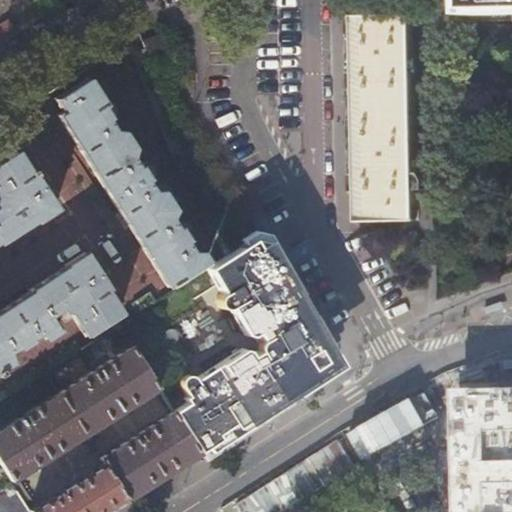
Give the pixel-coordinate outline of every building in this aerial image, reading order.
[(511,0),(465,0),(466,14),(511,13),(511,0)] [(357,193),(358,221),(413,220),(414,193),(423,192),(423,174),(417,174),(412,174),(412,163),(410,72),(409,58),(408,15),(342,16),(342,35),(348,40),(353,41),(354,68),(349,68),(344,73),(344,91),(355,92),(356,120),(350,120),(345,124),(345,137),(352,143),(356,143),(357,170),(352,170),(347,176),(347,193),(357,193)] [(143,48),(149,62),(169,54),(162,34),(141,42),(143,48)] [(130,52),(151,107),(164,102),(149,62),(143,48),(130,52)] [(61,112),(56,115),(166,285),(203,262),(197,251),(189,252),(182,241),(188,237),(187,229),(179,225),(174,228),(167,217),(170,209),(158,191),(150,189),(143,180),(151,174),(144,162),(135,166),(128,155),(130,147),(120,131),(112,130),(105,118),(113,113),(106,101),(102,104),(85,78),(53,98),(61,112)] [(172,160),(186,156),(181,146),(164,102),(151,107),(172,160)] [(0,238),(31,218),(33,220),(51,208),(30,174),(32,174),(29,169),(26,171),(13,151),(0,159),(0,238)] [(237,247),(311,379),(326,370),(327,355),(259,235),(237,247)] [(196,451),(311,379),(237,247),(237,246),(205,267),(221,292),(216,295),(214,297),(214,300),(215,303),(218,306),(221,307),(228,303),(245,330),(251,331),(256,327),(261,335),(259,337),(258,340),(259,344),(260,346),(250,352),(248,348),(243,347),(191,379),(190,377),(186,374),(183,374),(180,375),(177,379),(176,381),(176,384),(178,387),(183,396),(180,398),(184,403),(170,411),(196,451)] [(0,366),(8,361),(6,351),(15,346),(16,348),(29,339),(28,337),(37,331),(44,337),(55,330),(46,316),(55,310),(63,321),(70,316),(83,334),(117,312),(102,289),(103,288),(80,253),(62,264),(63,266),(27,290),(28,291),(0,309),(0,366)] [(0,390),(0,398),(78,348),(74,343),(0,390)] [(89,370),(55,391),(82,432),(155,387),(128,345),(93,367),(98,375),(94,378),(89,370)] [(481,511),(511,511),(511,388),(477,389),(481,511)] [(0,426),(0,464),(10,480),(30,511),(101,511),(123,498),(101,462),(33,505),(14,475),(82,432),(55,391),(21,413),(26,420),(22,423),(17,415),(0,426)] [(101,462),(123,498),(196,451),(170,411),(98,456),(101,462)] [(0,487),(0,511),(30,511),(10,480),(5,484),(0,487)]
